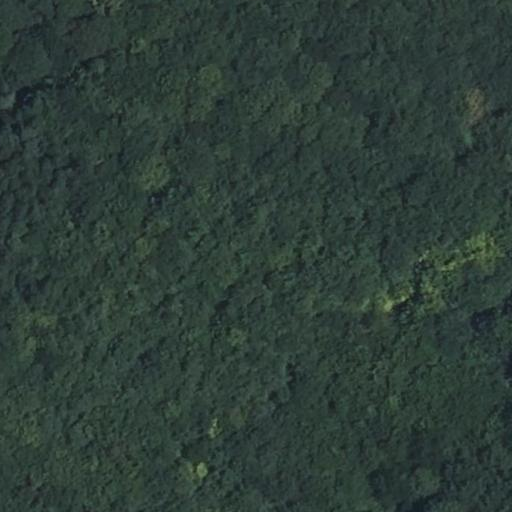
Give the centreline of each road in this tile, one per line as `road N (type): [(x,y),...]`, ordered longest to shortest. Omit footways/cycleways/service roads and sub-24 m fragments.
road 1 (track): [(511,124),(246,277),(22,458),(0,510)]
road 2 (track): [(168,0),(0,137)]
